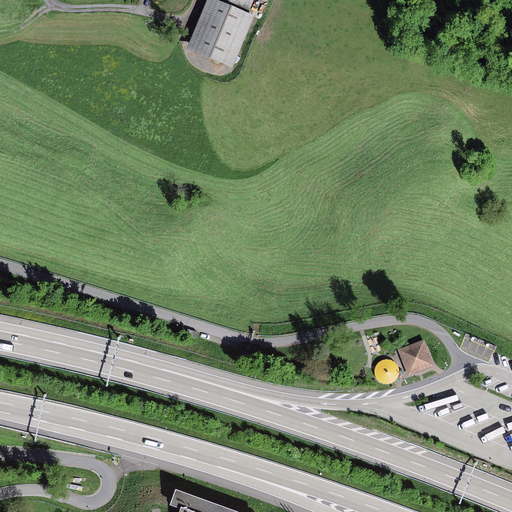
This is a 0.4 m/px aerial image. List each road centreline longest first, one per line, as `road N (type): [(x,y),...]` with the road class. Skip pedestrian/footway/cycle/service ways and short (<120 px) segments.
road 1 (motorway): [(511,501),(236,401),(30,346)]
road 2 (motorway): [(381,402),(306,401),(30,346)]
road 3 (motorway): [(150,438),(384,511)]
road 4 (unclassified): [(0,493),(44,490),(94,503),(109,480),(86,462),(0,454)]
road 5 (motorway): [(150,438),(326,511)]
road 6 (motorway): [(0,403),(150,438)]
